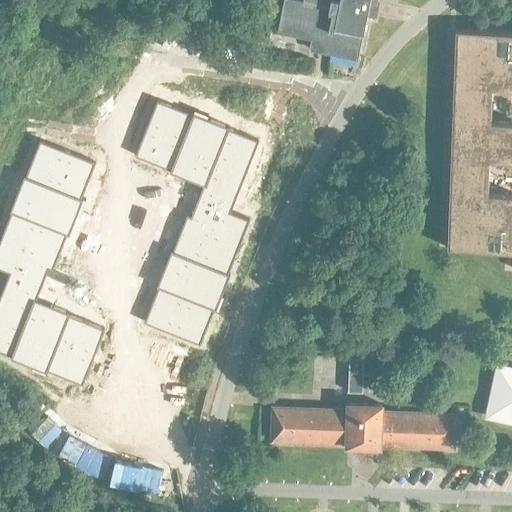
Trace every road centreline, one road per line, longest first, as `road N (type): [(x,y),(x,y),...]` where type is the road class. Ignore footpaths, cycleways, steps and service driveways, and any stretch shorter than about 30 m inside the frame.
road 1 (residential): [(201,489),(238,345),(293,207),(355,94),(397,37),(441,0)]
road 2 (residential): [(201,489),(511,495)]
